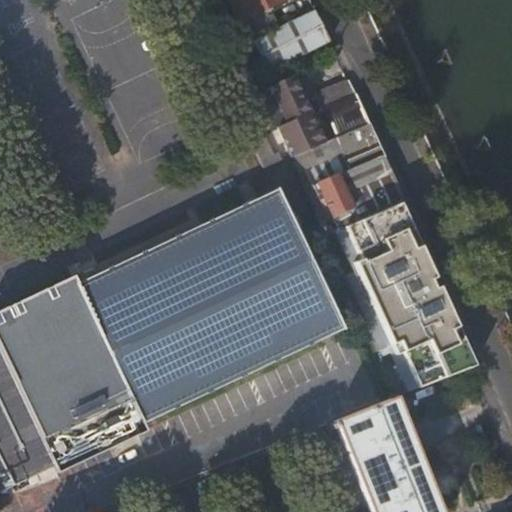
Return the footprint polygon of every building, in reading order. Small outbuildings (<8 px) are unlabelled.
[(285,3),(283,0),(230,0),(241,22),(249,19),(260,13),(261,15),(268,11),(285,3)] [(257,34),(275,26),(268,11),(261,15),(260,13),(249,19),(257,34)] [(315,11),(251,41),(267,74),(330,41),(315,11)] [(286,160),(289,158),(324,142),(293,75),(264,88),(280,125),(271,129),(286,160)] [(356,93),(348,77),(314,92),(321,107),(356,93)] [(356,93),(321,107),(334,138),(368,123),(356,93)] [(324,142),(289,158),(298,174),(303,172),(340,155),(342,158),(377,141),(368,123),(334,138),(324,142)] [(383,153),(377,141),(342,158),(347,171),(383,153)] [(267,142),(253,149),(263,169),(281,162),(278,153),(273,155),(267,142)] [(391,173),(383,153),(347,171),(336,175),(345,194),(391,173)] [(340,155),(303,172),(309,186),(322,180),(336,174),(336,175),(347,171),(342,158),(340,155)] [(338,216),(328,221),(325,234),(339,228),(393,206),(404,201),(391,173),(345,194),(336,175),(336,174),(322,180),(338,216)] [(322,180),(312,185),(312,186),(328,221),(338,216),(322,180)] [(138,436),(134,429),(335,334),(269,194),(67,288),(63,280),(0,310),(0,377),(48,479),(138,436)] [(469,371),(393,206),(339,228),(354,263),(345,268),(391,361),(400,357),(414,393),(469,371)] [(0,492),(45,472),(0,377),(0,492)] [(396,399),(335,423),(370,511),(439,511),(432,493),(407,428),(396,399)]
